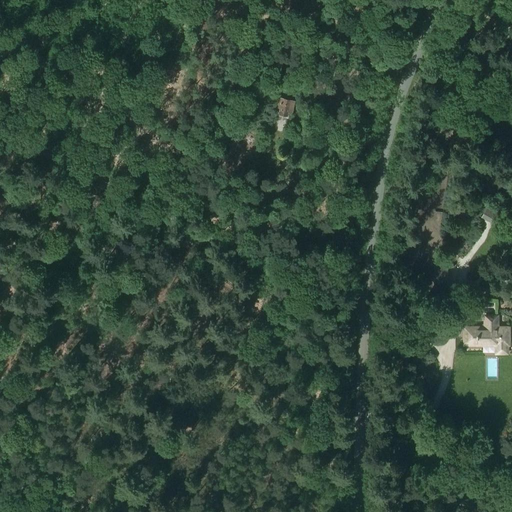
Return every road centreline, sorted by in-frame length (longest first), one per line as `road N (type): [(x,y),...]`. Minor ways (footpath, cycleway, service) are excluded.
road 1 (unclassified): [(360,511),(373,219),(387,136),(440,0)]
road 2 (track): [(0,131),(365,312)]
road 3 (track): [(105,0),(0,199)]
